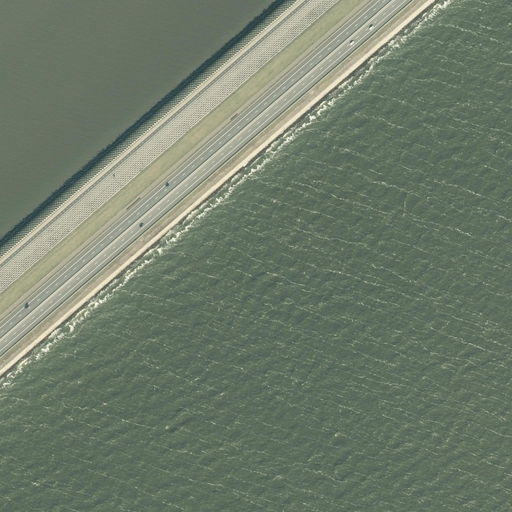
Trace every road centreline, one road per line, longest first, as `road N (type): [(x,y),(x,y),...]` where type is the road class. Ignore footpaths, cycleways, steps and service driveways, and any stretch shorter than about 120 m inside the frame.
road 1 (motorway): [(0,345),(399,0)]
road 2 (motorway): [(384,0),(0,332)]
